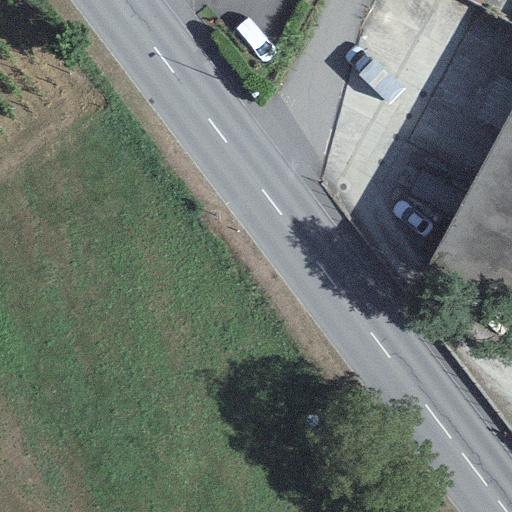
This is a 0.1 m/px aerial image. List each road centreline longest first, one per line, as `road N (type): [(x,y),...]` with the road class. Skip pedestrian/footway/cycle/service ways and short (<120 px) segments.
road 1 (secondary): [(508,511),(118,0)]
road 2 (unknown): [(275,206),(372,0)]
